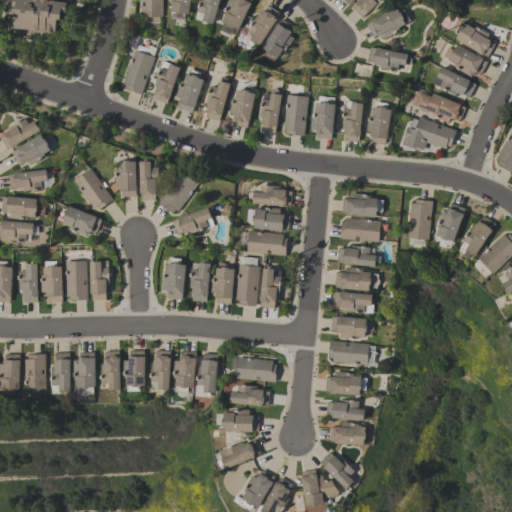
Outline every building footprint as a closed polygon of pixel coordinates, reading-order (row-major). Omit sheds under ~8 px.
[(12,0),(47,0),(47,1),(48,1),(49,0),(66,2),(65,12),(64,12),(64,16),(67,17),(67,20),(57,19),(54,38),(46,36),(46,35),(42,35),(43,33),(36,32),(36,30),(27,29),(28,27),(25,27),(25,29),(21,28),(20,33),(11,31),(11,30),(10,30),(12,16),(16,16),(16,18),(18,18),(18,14),(15,13),(8,12),(8,8),(11,9),(12,0)] [(162,0),(162,16),(159,16),(159,20),(141,20),(141,0),(162,0)] [(185,13),(184,19),(171,17),(172,11),(170,11),(171,3),(168,3),(168,0),(190,0),(188,14),(185,13)] [(219,0),(213,23),(195,17),(200,0),(219,0)] [(233,27),(229,35),(219,30),(222,22),(221,22),(225,14),(222,13),(225,7),(224,7),(227,0),(250,0),(250,2),(251,3),(248,8),(238,29),(233,27)] [(384,0),(373,11),(371,9),(367,14),(365,12),(361,17),(351,7),(355,3),(355,2),(357,0),(384,0)] [(259,45),(249,39),(253,33),(247,29),(257,14),(259,15),(262,10),(263,10),(267,5),(279,13),(275,18),(276,19),(274,22),(259,45)] [(396,7),(399,12),(404,9),(410,20),(405,23),(405,24),(398,27),(399,30),(382,39),(379,35),(377,36),(377,35),(372,37),(366,24),(396,7)] [(262,48),(277,23),(278,24),(281,19),(293,26),(290,31),(291,31),(289,35),(293,38),(285,51),(285,50),(284,52),(281,50),(277,57),(276,56),(273,61),(263,55),(266,50),(262,48)] [(456,40),(459,35),(454,32),(460,21),(465,24),(465,23),(472,27),(474,25),(489,33),(486,38),(494,43),(487,56),(482,54),(476,52),(477,51),(456,40)] [(147,76),(145,75),(144,79),(146,79),(141,94),(124,88),(125,84),(122,83),(134,50),(135,50),(137,44),(148,47),(149,44),(156,47),(152,56),(154,57),(147,76)] [(442,55),(447,47),(452,50),(453,49),(454,49),(457,44),(482,58),(482,59),(487,62),(480,74),(475,72),(473,71),(470,76),(456,68),(453,66),(454,64),(448,60),(448,59),(442,55)] [(407,54),(407,58),(411,59),(410,65),(406,64),(405,65),(398,64),(397,71),(378,67),(379,64),(373,63),(373,61),(367,60),(369,46),(407,54)] [(179,67),(170,93),(171,93),(169,98),(168,98),(166,103),(152,98),(154,93),(153,92),(156,86),(153,85),(159,67),(160,67),(162,61),(179,67)] [(440,66),(465,78),(469,80),(469,81),(475,84),(469,97),(462,94),(457,92),(456,94),(439,86),(442,79),(435,76),(440,66)] [(203,79),(194,107),(193,107),(191,112),(178,108),(179,103),(178,102),(179,98),(175,96),(180,80),(183,81),(185,73),(187,74),(188,68),(200,72),(198,78),(203,79)] [(230,83),(222,109),(223,109),(221,114),(219,121),(205,117),(207,110),(205,110),(207,104),(204,103),(210,85),(217,87),(219,80),(230,83)] [(281,94),(275,133),(260,130),(262,123),(260,123),(261,118),(258,117),(261,98),(269,99),(270,92),(271,93),(272,88),(278,89),(277,94),(281,94)] [(254,93),(249,116),(250,117),(248,122),(247,122),(246,128),(232,124),(233,119),(232,119),(233,114),(228,113),(232,96),(234,97),(236,89),(241,90),(242,89),(249,90),(249,92),(254,93)] [(432,93),(454,102),(454,101),(460,103),(459,105),(465,107),(459,121),(454,118),(453,119),(450,118),(448,122),(432,116),(433,113),(428,110),(426,113),(417,109),(418,108),(414,106),(415,106),(410,104),(416,89),(431,95),(432,93)] [(307,96),(305,117),(301,116),(301,120),(305,120),(303,135),(286,133),(286,130),(282,129),(286,94),(307,96)] [(344,101),(362,103),(359,135),(358,141),(344,140),(345,134),(343,134),(344,128),(341,127),(343,108),(344,101)] [(390,109),(386,138),(385,138),(384,144),(370,142),(371,136),(370,136),(370,132),(365,131),(367,116),(368,116),(369,114),(371,114),(372,106),(374,107),(374,101),(386,103),(385,109),(390,109)] [(334,104),(331,139),(316,138),(317,133),(315,132),(316,130),(310,130),(312,110),(315,110),(316,102),(321,103),(321,102),(329,102),(329,103),(334,104)] [(40,130),(16,143),(17,144),(13,146),(12,145),(6,149),(0,138),(0,136),(5,133),(4,132),(9,129),(8,127),(24,117),(28,123),(34,120),(40,130)] [(406,125),(409,126),(412,118),(417,120),(418,117),(437,123),(436,127),(439,128),(441,125),(456,130),(450,146),(446,145),(445,148),(432,143),(432,144),(426,142),(424,149),(423,148),(422,150),(415,148),(415,149),(401,144),(403,137),(402,137),(404,132),(406,125)] [(511,172),(496,164),(498,160),(495,158),(511,128),(511,172)] [(10,152),(15,149),(14,148),(20,145),(20,146),(40,133),(43,139),(44,138),(48,144),(47,145),(50,149),(43,154),(44,156),(39,159),(30,165),(27,161),(23,163),(23,162),(18,165),(10,152)] [(136,161),(136,190),(136,196),(122,196),(121,190),(120,190),(120,186),(115,187),(114,169),(117,169),(117,161),(123,161),(123,160),(129,160),(129,161),(136,161)] [(140,193),(139,161),(150,161),(150,169),(156,169),(156,178),(155,178),(155,188),(155,199),(141,200),(141,193),(140,193)] [(90,167),(102,184),(98,186),(100,189),(104,187),(112,199),(98,209),(96,206),(93,208),(73,180),(90,167)] [(46,172),(52,171),(53,181),(49,186),(41,187),(41,188),(22,191),(22,188),(15,189),(15,188),(9,189),(7,175),(13,174),(13,173),(19,172),(45,169),(46,172)] [(198,183),(177,211),(174,209),(172,213),(157,202),(181,170),(198,183)] [(252,203),(252,198),(248,198),(248,192),(252,193),(252,191),(259,192),(260,184),(280,186),(279,189),(285,189),(285,191),(291,191),(290,205),(284,205),(284,206),(278,205),(252,203)] [(375,217),(352,214),(352,215),(346,214),(346,213),(341,213),(342,198),(347,199),(347,197),(349,198),(350,192),(369,194),(369,197),(377,198),(377,199),(383,199),(381,212),(376,211),(375,217)] [(0,210),(1,196),(7,196),(7,195),(12,196),(36,198),(35,204),(37,204),(36,211),(35,211),(34,217),(26,216),(26,218),(9,217),(10,212),(5,212),(5,211),(0,210)] [(425,239),(424,246),(408,244),(408,237),(407,237),(410,202),(414,203),(414,199),(432,201),(430,216),(427,216),(426,219),(430,219),(428,239),(425,239)] [(436,235),(438,227),(436,226),(442,208),(447,210),(448,207),(449,207),(450,203),(464,208),(463,213),(462,218),(461,218),(453,241),(452,240),(451,244),(447,243),(446,248),(438,245),(440,241),(435,239),(437,235),(436,235)] [(101,219),(96,233),(91,231),(91,232),(88,231),(86,236),(71,230),(71,229),(68,228),(69,226),(62,223),(64,218),(63,217),(65,211),(66,211),(69,206),(96,216),(96,217),(101,219)] [(263,209),(263,206),(280,208),(279,214),(284,214),(284,215),(289,215),(288,230),(282,230),(282,231),(276,230),(253,228),(253,221),(246,221),(247,208),(263,209)] [(207,207),(211,218),(205,220),(207,227),(190,233),(189,231),(183,233),(182,232),(176,234),(171,221),(178,218),(177,217),(182,215),(182,216),(207,207)] [(474,256),(471,254),(468,258),(457,250),(463,241),(462,240),(470,228),(472,229),(478,221),(479,221),(483,215),(495,223),(491,229),(492,230),(489,234),(489,233),(474,256)] [(339,238),(341,220),(345,221),(345,217),(380,220),(378,241),(339,238)] [(0,220),(1,221),(1,220),(6,220),(6,221),(33,223),(32,227),(37,228),(36,233),(32,233),(32,234),(25,233),(25,241),(6,239),(6,236),(0,236),(0,220)] [(248,231),(283,234),(282,237),(286,238),(285,255),(269,254),(270,250),(266,250),(266,253),(246,252),(248,231)] [(490,272),(488,274),(481,267),(479,269),(473,263),(478,258),(477,258),(503,234),(505,236),(509,233),(511,236),(511,254),(509,257),(508,256),(505,258),(507,259),(492,273),(490,272)] [(374,266),(348,264),(343,264),(343,263),(336,262),(337,247),(344,248),(344,247),(351,248),(351,245),(370,247),(369,254),(375,255),(375,256),(380,256),(379,262),(375,262),(374,266)] [(257,286),(253,286),(253,290),(257,290),(255,306),(238,304),(238,300),(235,299),(236,286),(235,286),(237,274),(238,264),(239,264),(240,256),(257,257),(256,266),(259,266),(257,286)] [(185,264),(182,294),(181,299),(167,298),(167,293),(166,293),(166,290),(161,290),(163,270),(166,271),(166,263),(168,263),(168,257),(180,258),(180,264),(185,264)] [(12,267),(10,291),(11,291),(11,296),(9,296),(9,302),(0,301),(0,260),(6,261),(6,266),(12,267)] [(85,260),(86,280),(83,281),(83,284),(86,284),(87,299),(69,300),(69,294),(65,295),(64,261),(85,260)] [(61,266),(62,290),(62,295),(62,301),(47,301),(47,296),(46,296),(46,292),(40,292),(40,278),(41,278),(41,274),(43,274),(43,267),(44,267),(44,261),(56,261),(56,266),(61,266)] [(89,261),(100,261),(101,268),(108,267),(108,286),(106,287),(106,292),(105,292),(105,299),(91,300),(91,293),(90,293),(90,288),(89,261)] [(210,263),(207,290),(208,290),(207,296),(206,295),(205,302),(191,300),(192,294),(191,294),(192,287),(189,287),(191,268),(198,268),(198,262),(210,263)] [(37,263),(37,290),(38,290),(38,295),(37,296),(37,302),(23,302),(23,296),(22,296),(21,289),(19,289),(18,270),(25,270),(25,263),(37,263)] [(234,269),(232,293),(231,298),(230,304),(216,302),(216,297),(215,297),(215,292),(210,292),(212,275),(215,275),(215,267),(221,268),(221,266),(228,267),(228,268),(234,269)] [(368,290),(345,288),(345,289),(339,288),(339,287),(334,287),(335,272),(340,272),(341,271),(345,272),(345,267),(363,268),(363,271),(370,272),(370,273),(378,274),(378,279),(379,279),(378,284),(377,285),(377,289),(369,289),(368,290)] [(262,268),(273,269),(273,276),(280,276),(278,295),(276,295),(275,301),(274,301),(274,307),(260,306),(260,300),(259,300),(259,294),(260,294),(262,268)] [(511,289),(507,293),(501,283),(508,279),(504,273),(511,268),(511,289)] [(344,311),(345,308),(339,307),(339,306),(332,305),(333,291),(340,292),(340,291),(345,291),(345,292),(372,294),(371,305),(373,305),(373,313),(344,311)] [(364,337),(357,336),(356,339),(350,338),(350,339),(339,338),(339,332),(335,332),(335,331),(330,330),(331,316),(337,316),(337,315),(342,316),(366,319),(365,324),(367,325),(366,331),(365,331),(364,336),(364,337)] [(329,340),(345,341),(345,345),(348,345),(348,341),(369,343),(368,345),(375,345),(373,364),(367,363),(367,365),(332,361),(332,358),(327,357),(329,340)] [(144,385),(140,385),(140,391),(127,391),(127,385),(126,385),(126,377),(123,377),(123,360),(128,360),(128,356),(129,356),(129,350),(143,350),(144,356),(145,356),(145,361),(144,361),(144,385)] [(169,389),(157,389),(158,382),(150,381),(151,362),(154,362),(154,357),(155,357),(155,350),(170,350),(169,357),(171,357),(170,362),(169,389)] [(79,352),(94,351),(94,357),(95,357),(95,362),(95,363),(96,386),(93,386),(94,393),(90,393),(90,395),(83,395),(83,394),(79,394),(78,387),(77,387),(77,379),(74,379),(73,360),(78,359),(78,357),(79,357),(79,352)] [(104,351),(119,351),(119,357),(120,357),(120,362),(119,362),(120,389),(109,389),(109,383),(102,383),(101,364),(103,364),(103,357),(105,357),(104,351)] [(193,387),(188,386),(187,392),(175,391),(176,385),(175,385),(175,377),(173,377),(174,360),(179,360),(179,356),(180,356),(181,351),(195,352),(195,358),(196,358),(195,363),(193,387)] [(52,366),(54,365),(54,360),(55,360),(55,353),(69,352),(69,359),(70,359),(71,364),(70,364),(71,391),(60,391),(60,384),(52,385),(52,366)] [(45,353),(46,369),(42,369),(42,373),(46,373),(47,393),(25,394),(24,372),(25,372),(24,359),(26,359),(26,355),(30,354),(45,353)] [(214,393),(210,392),(209,397),(203,396),(204,392),(203,392),(203,385),(196,384),(198,365),(200,365),(201,359),(202,359),(203,353),(217,354),(216,361),(217,361),(217,366),(216,366),(214,393)] [(5,354),(20,354),(20,360),(21,360),(21,365),(20,365),(20,390),(14,390),(14,394),(3,394),(3,388),(1,388),(1,380),(0,380),(0,363),(4,363),(4,359),(5,359),(5,354)] [(237,357),(272,360),(272,363),(276,364),(275,381),(259,380),(259,376),(256,376),(256,380),(235,378),(237,357)] [(359,395),(335,393),(329,393),(329,391),(324,391),(326,376),(330,377),(330,376),(332,376),(333,370),(346,372),(353,373),(353,376),(361,376),(360,377),(366,378),(365,390),(359,389),(359,395)] [(229,402),(230,391),(237,392),(237,384),(257,386),(257,389),(263,389),(263,390),(269,391),(268,405),(262,405),(262,406),(256,405),(229,402)] [(363,420),(336,418),(332,417),(325,416),(326,402),(333,402),(333,401),(339,402),(339,399),(358,401),(358,408),(364,409),(363,420)] [(223,431),(223,425),(222,425),(222,418),(223,418),(223,412),(231,412),(231,410),(249,410),(249,415),(253,415),(253,416),(258,416),(258,431),(252,431),(252,432),(247,431),(223,431)] [(364,445),(339,443),(334,443),(334,442),(329,441),(331,427),(335,427),(336,426),(340,426),(341,421),(351,422),(351,423),(357,423),(357,426),(365,426),(365,432),(366,432),(366,439),(364,439),(364,445)] [(225,468),(223,464),(219,466),(217,461),(221,459),(221,458),(218,451),(241,441),(243,444),(248,441),(249,442),(255,440),(260,452),(254,455),(254,456),(250,458),(225,468)] [(346,489),(327,470),(323,467),(324,466),(319,462),(329,451),(334,456),(335,455),(339,459),(340,457),(354,471),(349,476),(354,481),(346,489)] [(258,507),(253,505),(250,509),(240,504),(243,499),(242,498),(246,491),(243,490),(251,475),(256,477),(258,473),(259,474),(262,469),(275,476),(272,481),(273,481),(270,487),(270,486),(258,507)] [(302,482),(301,482),(300,477),(301,476),(300,471),(315,469),(315,474),(316,474),(317,476),(322,475),(323,480),(330,479),(339,492),(336,496),(326,498),(328,508),(324,509),(325,511),(322,511),(306,511),(306,506),(302,482)] [(259,511),(273,487),(275,482),(276,482),(279,477),(292,484),(289,489),(290,490),(287,496),(289,497),(280,511),(277,511),(273,510),(272,511),(259,511)]
